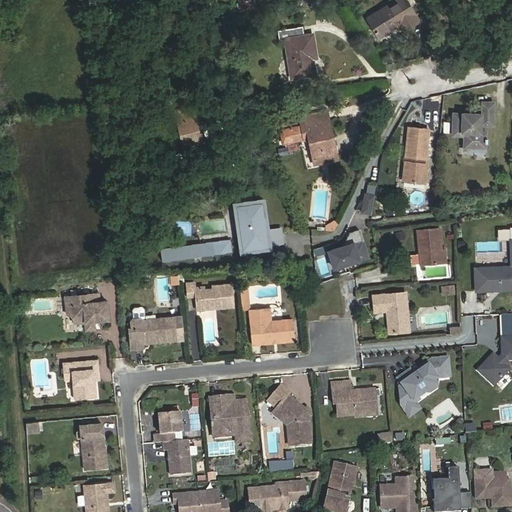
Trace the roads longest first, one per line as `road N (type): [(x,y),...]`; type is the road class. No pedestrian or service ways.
road 1 (residential): [(335,340),(310,361),(132,383),(138,511)]
road 2 (unknown): [(335,340),(511,321)]
